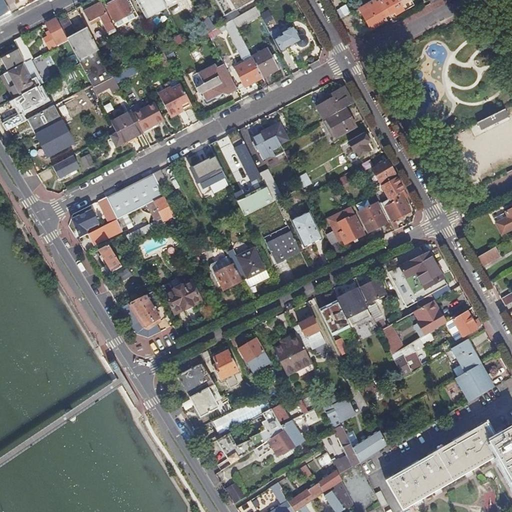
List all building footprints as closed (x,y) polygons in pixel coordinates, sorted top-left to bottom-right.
[(0,0),(0,20),(1,20),(12,13),(7,5),(4,0),(0,0)] [(113,42),(120,38),(99,0),(91,0),(91,1),(94,8),(85,13),(89,23),(100,17),(113,42)] [(116,0),(106,6),(118,28),(139,17),(130,2),(128,3),(125,0),(116,0)] [(136,0),(146,19),(168,8),(163,0),(136,0)] [(163,0),(168,8),(168,9),(180,2),(178,0),(163,0)] [(215,0),(225,16),(236,10),(252,0),(215,0)] [(387,16),(390,15),(380,0),(374,0),(360,8),(372,29),(386,20),(385,18),(383,15),(386,13),(387,16)] [(380,0),(390,15),(394,12),(396,15),(404,10),(401,6),(412,0),(411,0),(380,0)] [(497,0),(487,6),(490,11),(500,6),(497,0)] [(232,20),(240,16),(236,10),(225,16),(222,18),(226,24),(232,20)] [(232,20),(237,29),(245,24),(245,22),(251,18),(248,12),(240,17),(240,16),(232,20)] [(57,19),(46,24),(52,36),(49,38),(51,41),(47,44),(50,51),(64,43),(69,41),(59,24),(57,19)] [(81,63),(93,86),(94,88),(114,78),(88,29),(75,36),(66,20),(59,24),(69,41),(81,63)] [(245,88),(263,79),(252,57),(237,29),(232,20),(226,24),(221,27),(224,32),(229,29),(245,59),(246,62),(240,65),(235,68),(245,88)] [(274,41),(280,53),(297,44),(298,46),(300,47),(302,47),(304,47),(306,45),(307,43),(307,40),(307,39),(305,37),(304,36),(302,36),(300,36),(299,36),(294,27),(282,33),(283,36),(274,41)] [(21,37),(14,41),(19,50),(26,64),(33,60),(21,37)] [(70,61),(73,67),(81,63),(69,41),(64,43),(69,52),(68,53),(71,60),(70,61)] [(252,57),(263,79),(279,70),(268,49),(252,57)] [(2,59),(9,73),(23,65),(26,64),(19,50),(2,59)] [(163,52),(158,55),(164,66),(169,63),(163,52)] [(224,92),(235,86),(224,64),(217,68),(215,65),(200,73),(200,72),(197,74),(201,82),(203,81),(204,85),(197,88),(201,96),(202,95),(207,105),(225,95),(224,92)] [(11,89),(16,98),(40,85),(37,78),(31,80),(23,65),(9,73),(2,76),(10,89),(11,89)] [(136,67),(114,78),(117,84),(138,72),(136,67)] [(37,78),(40,85),(51,79),(48,72),(37,78)] [(114,78),(94,88),(93,89),(97,95),(110,88),(114,94),(120,90),(117,84),(114,78)] [(52,107),(40,85),(16,98),(10,101),(17,114),(3,121),(8,130),(27,120),(52,107)] [(181,111),(192,106),(181,86),(172,91),(171,89),(159,95),(171,118),(179,114),(177,112),(181,110),(181,111)] [(351,104),(343,89),(332,94),(334,98),(317,108),(323,118),(326,116),(327,118),(345,108),(351,104)] [(143,131),(164,121),(155,104),(134,115),(143,131)] [(52,107),(27,120),(47,157),(74,143),(54,106),(52,107)] [(327,118),(326,119),(337,138),(356,127),(345,108),(327,118)] [(506,109),(484,120),(487,127),(510,116),(506,109)] [(116,133),(111,136),(117,147),(144,133),(143,131),(134,115),(132,112),(111,123),(116,133)] [(487,127),(484,120),(478,122),(482,130),(487,127)] [(280,124),(272,128),(280,144),(281,145),(289,140),(280,124)] [(280,144),(272,128),(252,138),(260,154),(262,154),(280,144)] [(238,130),(228,136),(232,144),(239,140),(240,144),(244,142),(238,130)] [(369,142),(364,134),(349,143),(358,158),(371,151),(367,144),(369,142)] [(226,178),(242,211),(245,216),(273,202),(257,168),(245,144),(235,149),(256,191),(245,197),(231,170),(230,170),(215,142),(210,145),(216,157),(226,178)] [(280,144),(262,154),(265,160),(279,153),(281,154),(285,152),(281,145),(280,144)] [(73,153),(51,165),(60,182),(83,171),(73,153)] [(89,155),(82,159),(86,168),(94,164),(89,155)] [(226,178),(216,157),(193,168),(204,189),(226,178)] [(386,166),(384,162),(369,171),(376,184),(392,175),(386,166)] [(257,168),(273,202),(276,201),(282,198),(266,164),(257,168)] [(160,171),(153,174),(160,188),(167,184),(160,171)] [(153,174),(99,202),(106,216),(110,214),(111,216),(108,218),(111,224),(118,220),(155,202),(165,197),(160,188),(153,174)] [(336,179),(340,186),(348,182),(344,175),(336,179)] [(396,186),(391,178),(374,188),(376,191),(378,190),(383,200),(399,191),(396,186)] [(383,200),(381,204),(383,206),(384,209),(386,208),(392,221),(410,212),(399,191),(383,200)] [(165,222),(175,217),(165,197),(155,202),(165,222)] [(387,223),(380,207),(378,204),(359,213),(369,233),(388,223),(387,223)] [(384,209),(383,206),(380,207),(387,223),(390,221),(384,209)] [(386,208),(384,209),(390,221),(391,222),(392,221),(386,208)] [(365,235),(352,209),(329,220),(333,228),(335,227),(341,242),(344,240),(346,244),(365,235)] [(84,227),(86,231),(100,225),(93,210),(72,220),(77,230),(84,227)] [(511,210),(505,213),(508,220),(506,221),(506,219),(496,224),(501,235),(511,230),(511,210)] [(309,215),(293,224),(305,248),(322,239),(315,225),(314,225),(309,215)] [(496,224),(506,219),(503,215),(494,219),(496,224)] [(111,224),(89,235),(95,246),(124,232),(118,220),(111,224)] [(167,231),(179,225),(177,223),(175,224),(173,221),(164,226),(167,231)] [(137,239),(147,234),(144,228),(127,237),(128,239),(131,238),(136,235),(137,239)] [(334,232),(327,235),(333,248),(339,259),(346,256),(334,232)] [(277,264),(301,252),(292,233),(267,245),(277,264)] [(127,237),(117,242),(119,247),(130,242),(128,239),(127,237)] [(99,251),(113,272),(121,267),(109,246),(99,251)] [(494,249),(477,258),(482,267),(499,257),(494,249)] [(238,258),(241,265),(248,279),(264,271),(254,250),(238,258)] [(428,253),(389,273),(406,308),(447,285),(428,253)] [(216,273),(229,267),(226,263),(223,257),(218,259),(219,260),(211,264),(210,267),(216,282),(219,280),(216,273)] [(224,290),(242,281),(235,268),(233,264),(229,267),(216,273),(219,280),(224,290)] [(235,268),(242,281),(244,280),(248,288),(268,279),(264,271),(248,279),(241,265),(235,268)] [(379,298),(379,299),(387,295),(379,278),(360,287),(367,302),(376,298),(376,299),(379,298)] [(173,290),(165,294),(175,315),(202,302),(192,281),(183,285),(182,284),(179,283),(174,286),(173,289),(173,290)] [(162,287),(165,294),(173,290),(173,289),(174,286),(172,282),(162,287)] [(357,289),(339,299),(352,327),(357,325),(358,328),(367,324),(366,321),(371,318),(357,289)] [(156,291),(121,308),(120,309),(129,324),(136,335),(148,339),(154,336),(148,326),(168,314),(156,291)] [(511,293),(501,300),(505,307),(511,303),(511,293)] [(350,329),(337,301),(320,310),(333,337),(350,329)] [(439,311),(434,301),(407,316),(420,339),(444,325),(437,312),(439,311)] [(444,325),(446,323),(439,311),(437,312),(444,325)] [(477,328),(467,311),(453,319),(458,328),(456,329),(457,332),(460,330),(463,337),(477,328)] [(299,326),(294,328),(305,350),(311,347),(312,350),(326,343),(313,317),(299,324),(299,326)] [(382,319),(376,322),(380,331),(386,328),(382,319)] [(380,331),(392,356),(404,349),(391,325),(386,328),(380,331)] [(305,350),(294,328),(283,334),(284,336),(272,343),(284,368),(308,356),(305,350)] [(340,338),(333,342),(338,352),(346,347),(340,338)] [(256,340),(239,350),(247,363),(264,353),(256,340)] [(392,356),(402,376),(420,367),(413,354),(423,348),(419,340),(404,349),(392,356)] [(466,373),(481,364),(467,341),(452,349),(466,373)] [(239,371),(229,351),(214,358),(217,365),(214,366),(221,380),(226,378),(231,388),(239,384),(234,374),(239,371)] [(202,364),(201,365),(178,377),(190,398),(215,385),(202,364)] [(469,403),(495,388),(481,364),(466,373),(455,379),(469,403)] [(369,398),(375,394),(376,393),(371,382),(363,385),(369,398)] [(215,385),(190,398),(201,417),(218,407),(211,394),(218,391),(215,385)] [(385,396),(382,390),(381,391),(376,393),(375,394),(378,400),(385,396)] [(280,426),(263,396),(235,410),(212,422),(219,435),(262,414),(266,420),(262,422),(265,429),(250,438),(251,440),(236,448),(228,435),(220,440),(233,464),(257,449),(268,441),(283,431),(280,426)] [(356,414),(347,398),(332,406),(341,423),(356,414)] [(330,402),(323,405),(327,413),(326,414),(334,430),(342,426),(341,423),(332,406),(330,402)] [(290,421),(280,426),(283,431),(268,441),(273,449),(277,455),(281,453),(282,454),(303,441),(290,421)] [(511,429),(495,439),(486,424),(386,481),(403,510),(416,503),(422,499),(435,492),(441,489),(466,475),(472,471),(490,460),(496,457),(498,456),(511,480),(511,429)] [(342,426),(334,430),(345,453),(338,457),(338,458),(332,463),(336,471),(339,477),(360,463),(353,448),(342,426)] [(380,431),(353,448),(360,463),(387,446),(380,431)] [(273,449),(268,441),(257,449),(261,456),(273,449)] [(332,463),(327,453),(322,456),(328,465),(332,463)] [(312,475),(306,466),(299,470),(305,480),(312,475)] [(339,477),(336,471),(318,484),(324,493),(341,482),(339,477)] [(278,484),(271,488),(277,499),(283,496),(279,490),(281,489),(278,484)] [(318,484),(289,503),(294,511),(295,511),(299,509),(314,500),(324,493),(318,484)] [(236,485),(226,491),(235,506),(245,499),(236,485)] [(325,497),(335,511),(342,511),(348,509),(335,490),(325,497)] [(314,500),(299,509),(300,511),(320,511),(321,511),(314,500)] [(248,501),(236,508),(238,511),(249,511),(253,509),(248,501)] [(287,501),(270,511),(294,511),(289,503),(287,501)]
